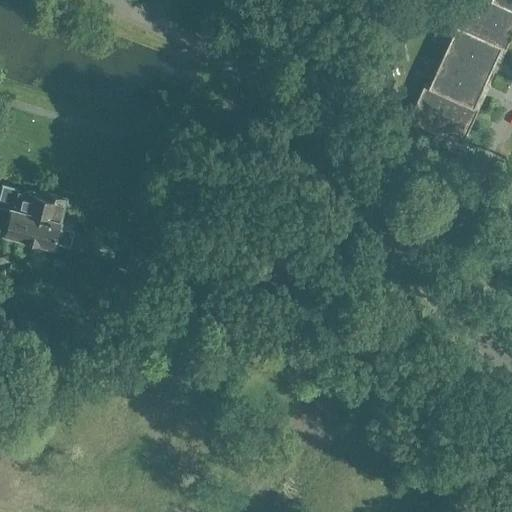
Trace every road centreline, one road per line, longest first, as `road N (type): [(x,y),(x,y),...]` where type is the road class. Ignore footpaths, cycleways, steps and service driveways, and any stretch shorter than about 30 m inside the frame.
road 1 (residential): [(393,247),(335,279),(250,285),(58,330),(0,323)]
road 2 (residential): [(393,247),(307,132),(233,65),(158,23)]
road 3 (residential): [(409,267),(441,238),(511,94)]
road 4 (residential): [(511,362),(446,314),(409,267)]
